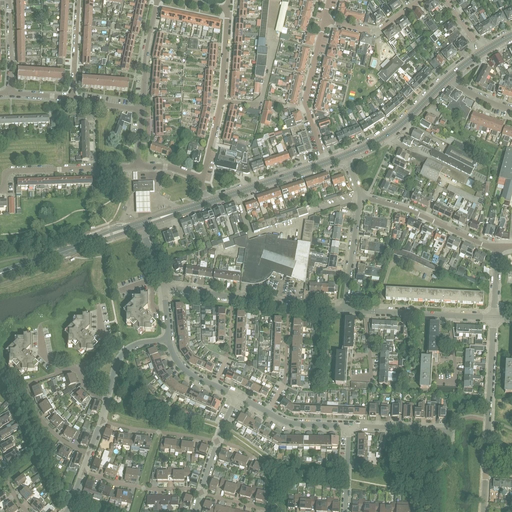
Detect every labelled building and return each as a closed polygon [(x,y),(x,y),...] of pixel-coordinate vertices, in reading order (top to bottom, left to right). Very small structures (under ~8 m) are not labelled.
[(382,11),(379,12),(378,14),(374,8),(374,7),(373,5),(373,4),(372,4),(372,3),(371,3),(372,2),(371,2),(370,0),(369,5),(372,10),(380,21),(384,19),(384,18),(386,16),(382,11)] [(382,9),(387,16),(391,13),(382,0),(381,0),(379,1),(384,8),(382,9)] [(397,9),(390,0),(387,0),(390,4),(389,6),(393,12),(394,12),(395,11),(395,10),(397,9)] [(397,0),(390,0),(397,9),(401,6),(398,2),(399,2),(397,0)] [(430,2),(429,2),(435,10),(438,8),(439,10),(441,11),(443,10),(435,0),(430,0),(430,1),(430,2)] [(469,7),(466,2),(468,1),(466,0),(458,0),(457,1),(459,3),(459,4),(460,6),(461,6),(464,11),(467,9),(469,7)] [(282,2),(276,31),(282,33),(282,32),(289,3),(282,2)] [(432,12),(435,10),(429,2),(428,2),(427,3),(427,4),(424,6),(425,7),(427,9),(433,17),(435,16),(432,12)] [(132,6),(134,7),(134,8),(137,8),(136,11),(143,13),(144,7),(137,6),(135,5),(135,3),(132,3),(132,6)] [(380,21),(372,10),(369,5),(368,9),(369,11),(370,11),(374,17),(372,18),(376,24),(380,21)] [(358,10),(356,10),(353,20),(358,22),(361,11),(361,9),(362,6),(359,6),(358,10)] [(468,11),(465,12),(466,13),(465,14),(466,15),(467,15),(469,17),(472,15),(476,13),(477,14),(484,9),(483,7),(476,12),(473,8),(468,11)] [(429,16),(427,17),(426,17),(420,9),(417,11),(416,11),(415,12),(414,13),(417,17),(415,18),(417,21),(419,20),(423,18),(432,31),(437,28),(436,27),(429,16)] [(130,18),(127,17),(127,19),(130,19),(131,18),(132,18),(132,19),(134,20),(134,23),(141,24),(142,19),(132,17),(133,15),(130,14),(130,18)] [(481,15),(490,31),(495,29),(490,21),(488,22),(483,14),(481,15)] [(497,17),(501,25),(502,24),(503,24),(504,24),(504,23),(506,22),(505,19),(503,14),(497,17)] [(475,15),(469,18),(475,27),(482,36),(486,34),(478,21),(475,15)] [(490,31),(481,15),(479,16),(481,19),(478,21),(486,34),(490,31)] [(492,20),(496,27),(499,26),(501,26),(501,25),(497,17),(492,20)] [(443,26),(445,25),(450,21),(448,18),(441,23),(441,24),(442,24),(441,24),(443,26)] [(403,21),(402,22),(413,38),(415,37),(412,32),(408,27),(412,24),(409,20),(407,22),(405,19),(404,19),(403,20),(403,21)] [(411,40),(413,38),(402,22),(400,23),(399,23),(398,24),(397,25),(402,31),(404,30),(408,35),(411,40)] [(451,30),(455,27),(451,22),(445,27),(451,35),(452,34),(454,33),(451,30)] [(307,32),(308,27),(295,24),(295,26),(297,26),(296,29),(307,32)] [(128,26),(127,29),(130,30),(129,31),(132,31),(131,34),(138,36),(140,30),(133,29),(130,28),(131,26),(128,26)] [(390,30),(395,37),(398,35),(400,38),(402,36),(395,27),(392,28),(390,29),(390,30)] [(334,30),(332,38),(338,40),(340,32),(334,30)] [(390,42),(388,43),(388,44),(393,51),(396,48),(392,43),(394,42),(391,39),(395,37),(390,30),(389,31),(388,31),(387,32),(384,34),(390,42)] [(442,34),(439,30),(434,34),(439,41),(440,40),(438,37),(442,34)] [(342,45),(342,48),(344,48),(345,42),(348,43),(351,32),(346,31),(342,44),(342,45)] [(454,34),(452,35),(447,39),(451,45),(453,43),(456,41),(455,40),(459,38),(458,37),(461,35),(458,31),(454,34)] [(360,35),(356,33),(352,46),(352,47),(351,51),(353,51),(354,47),(355,44),(358,45),(358,42),(359,42),(360,35)] [(157,40),(171,43),(171,41),(166,40),(166,38),(164,38),(165,35),(158,34),(157,40)] [(428,39),(433,45),(438,40),(434,35),(430,38),(428,39)] [(456,41),(453,43),(459,51),(460,51),(462,50),(462,49),(464,48),(467,46),(467,45),(467,44),(466,42),(465,42),(461,35),(458,37),(459,38),(455,40),(456,41)] [(366,56),(367,52),(368,46),(374,47),(376,39),(372,38),(372,37),(370,37),(369,38),(368,37),(364,51),(363,55),(366,56)] [(330,45),(334,46),(337,47),(338,40),(332,38),(330,45)] [(127,42),(125,41),(125,39),(123,39),(122,42),(124,43),(124,44),(127,45),(126,48),(133,49),(134,43),(127,42)] [(190,39),(189,49),(198,50),(199,40),(190,39)] [(256,78),(264,80),(266,69),(268,49),(265,49),(265,40),(259,39),(257,62),(257,65),(256,68),(257,68),(256,78)] [(156,46),(159,46),(159,48),(162,48),(163,44),(165,44),(165,43),(171,44),(171,43),(157,40),(156,46)] [(452,57),(447,50),(443,45),(442,45),(440,43),(439,44),(441,47),(441,46),(444,50),(444,49),(446,51),(442,54),(445,58),(447,61),(448,60),(449,60),(450,59),(452,57)] [(443,45),(447,50),(452,57),(454,55),(455,55),(456,54),(456,53),(457,53),(451,46),(449,48),(445,43),(443,45)] [(162,48),(159,48),(159,46),(156,46),(154,53),(168,55),(173,56),(174,54),(169,53),(164,52),(164,51),(162,51),(162,48)] [(446,62),(444,60),(436,51),(437,50),(434,46),(432,47),(435,52),(434,52),(438,58),(436,60),(441,66),(442,66),(444,64),(443,64),(446,62)] [(330,47),(328,52),(341,55),(342,53),(339,52),(340,49),(337,49),(330,47)] [(423,55),(417,48),(414,51),(420,58),(423,55)] [(123,51),(120,50),(119,54),(122,54),(122,55),(124,56),(124,59),(131,60),(132,55),(125,53),(122,53),(123,51)] [(413,56),(414,57),(417,55),(413,51),(407,56),(410,60),(413,56)] [(495,57),(506,76),(509,75),(505,70),(503,65),(505,64),(501,57),(500,55),(495,57)] [(295,59),(297,59),(297,62),(307,64),(308,59),(296,56),(295,59)] [(394,58),(381,71),(377,75),(381,79),(385,83),(404,64),(396,56),(394,58)] [(491,60),(492,61),(495,66),(496,69),(498,68),(502,74),(501,76),(506,76),(495,57),(491,60)] [(335,61),(331,60),(325,58),(324,63),(336,67),(337,64),(334,64),(335,61)] [(129,66),(122,65),(120,64),(120,62),(118,62),(117,65),(120,66),(119,67),(122,67),(121,70),(128,72),(129,66)] [(496,76),(490,73),(492,70),(485,66),(482,72),(489,76),(494,79),(496,76)] [(420,67),(418,68),(428,78),(429,76),(430,77),(432,74),(430,71),(426,68),(425,67),(423,69),(420,67)] [(426,79),(428,78),(418,68),(416,70),(420,74),(418,76),(417,76),(423,82),(424,82),(427,80),(426,79)] [(417,88),(419,87),(413,81),(409,77),(406,74),(405,73),(403,71),(400,69),(398,71),(403,75),(403,74),(410,81),(409,81),(407,84),(412,89),(415,91),(415,90),(415,91),(418,89),(417,88)] [(17,79),(33,80),(34,71),(18,70),(17,79)] [(33,80),(48,81),(49,72),(34,71),(33,80)] [(48,81),(64,82),(64,72),(49,72),(48,81)] [(489,76),(482,72),(479,78),(486,82),(492,85),(493,82),(487,79),(489,76)] [(413,81),(419,87),(420,85),(421,86),(423,83),(423,82),(417,76),(417,77),(415,79),(411,75),(409,77),(413,81)] [(506,89),(508,83),(510,76),(506,76),(504,82),(505,82),(503,88),(498,87),(497,91),(499,91),(498,94),(498,95),(500,96),(501,96),(501,95),(503,96),(506,89)] [(97,88),(98,79),(82,78),(81,87),(97,88)] [(256,78),(255,84),(254,93),(259,94),(260,84),(263,84),(264,80),(256,78)] [(291,84),(302,86),(303,81),(290,78),(290,81),(292,81),(291,84)] [(489,86),(488,86),(484,84),(486,82),(479,78),(476,84),(483,87),(487,90),(489,86)] [(97,88),(112,89),(113,80),(98,79),(97,88)] [(112,89),(128,90),(129,81),(113,80),(112,89)] [(413,92),(411,90),(407,87),(406,88),(400,82),(398,84),(410,96),(411,94),(412,95),(414,93),(413,93),(413,92)] [(510,84),(508,83),(503,96),(509,97),(511,91),(511,88),(511,85),(509,85),(510,84)] [(408,98),(410,96),(398,84),(396,86),(400,90),(398,92),(406,100),(407,99),(407,100),(409,98),(408,98)] [(462,102),(465,98),(462,95),(455,91),(450,88),(441,98),(450,104),(446,110),(456,115),(457,114),(466,121),(471,110),(466,107),(467,105),(462,102)] [(390,93),(395,99),(400,105),(402,104),(403,104),(405,102),(404,102),(405,101),(400,95),(397,97),(391,89),(388,91),(390,93)] [(399,107),(400,105),(395,99),(390,93),(388,94),(393,101),(390,103),(396,109),(397,109),(399,107)] [(297,106),(298,101),(285,97),(285,100),(287,101),(287,103),(289,104),(297,106)] [(381,106),(383,109),(381,111),(386,117),(387,117),(390,115),(389,115),(391,113),(382,103),(377,97),(375,98),(381,105),(381,106)] [(379,122),(381,121),(382,121),(384,120),(384,119),(380,112),(379,111),(377,112),(371,102),(372,102),(369,98),(365,100),(372,111),(374,113),(375,115),(379,122)] [(317,100),(315,105),(328,108),(329,106),(326,105),(327,102),(317,100)] [(266,102),(264,111),(261,124),(270,126),(273,113),(270,113),(272,108),(274,108),(275,104),(266,102)] [(395,110),(396,109),(390,103),(387,106),(384,102),(382,103),(391,113),(392,112),(393,112),(395,110)] [(231,106),(230,112),(244,115),(245,113),(239,112),(240,111),(237,111),(238,108),(231,106)] [(203,114),(210,115),(211,110),(205,108),(202,107),(201,110),(199,110),(199,111),(193,110),(192,111),(203,114)] [(288,118),(288,120),(301,116),(299,112),(297,112),(296,109),(288,109),(291,117),(288,118)] [(203,117),(202,120),(209,121),(210,115),(203,114),(192,111),(192,113),(200,115),(200,116),(203,117)] [(319,117),(321,123),(318,124),(322,135),(325,134),(327,133),(330,132),(331,132),(330,127),(331,127),(328,118),(325,119),(324,116),(323,113),(317,112),(315,112),(316,118),(319,117)] [(473,129),(479,114),(475,113),(475,112),(474,112),(470,122),(473,123),(471,128),(473,129)] [(119,137),(124,124),(124,122),(131,125),(132,114),(127,113),(127,116),(122,114),(114,135),(119,137)] [(367,130),(369,128),(360,115),(359,113),(357,114),(362,123),(359,125),(364,131),(364,132),(367,130)] [(370,118),(367,120),(362,113),(360,115),(369,128),(370,127),(371,128),(373,126),(374,125),(370,118)] [(432,116),(429,115),(428,114),(427,116),(426,117),(425,118),(425,120),(426,120),(433,124),(435,125),(437,122),(438,122),(439,119),(433,116),(432,116)] [(483,115),(479,114),(473,129),(476,130),(478,125),(480,126),(484,115),(483,115)] [(377,123),(379,122),(375,115),(370,118),(374,125),(375,125),(378,124),(377,123)] [(481,132),(484,132),(489,118),(485,116),(484,115),(480,126),(483,127),(481,132)] [(46,124),(49,124),(49,116),(0,117),(0,125),(0,129),(2,129),(2,125),(5,125),(5,128),(6,129),(8,129),(9,128),(9,125),(21,125),(21,128),(23,128),(23,125),(38,124),(39,133),(42,133),(41,125),(46,125),(46,124)] [(77,116),(77,118),(75,118),(75,127),(81,127),(82,138),(75,138),(75,139),(72,139),(72,142),(75,141),(75,142),(82,141),(82,157),(76,157),(76,161),(89,160),(90,160),(89,123),(88,123),(79,123),(79,121),(86,121),(86,116),(77,116)] [(288,130),(290,129),(302,125),(301,122),(303,121),(301,116),(288,120),(289,121),(285,122),(288,130)] [(207,127),(209,121),(202,120),(194,118),(193,120),(201,122),(200,125),(207,127)] [(229,118),(227,123),(241,127),(242,125),(237,124),(237,123),(235,122),(235,119),(229,118)] [(489,118),(484,132),(483,135),(485,136),(488,129),(490,129),(494,119),(493,118),(493,119),(489,118)] [(50,128),(57,128),(56,119),(51,120),(51,126),(49,126),(49,128),(48,128),(48,132),(51,132),(50,128)] [(494,119),(490,129),(493,130),(491,137),(493,138),(493,137),(493,138),(494,136),(499,121),(495,120),(495,119),(494,119)] [(351,123),(352,126),(353,128),(356,135),(358,134),(358,135),(361,134),(361,133),(358,126),(356,121),(353,122),(352,120),(350,121),(351,123)] [(435,128),(425,122),(422,121),(420,125),(422,127),(427,129),(429,131),(431,128),(432,130),(436,132),(437,129),(439,130),(440,128),(436,126),(435,128)] [(498,132),(501,133),(505,122),(504,122),(503,123),(499,121),(494,136),(496,137),(498,132)] [(296,145),(299,156),(313,151),(304,125),(302,125),(290,129),(293,137),(296,145)] [(342,141),(344,140),(341,133),(339,127),(338,125),(336,126),(339,134),(336,135),(339,142),(340,142),(340,143),(343,142),(342,141)] [(339,127),(341,133),(344,140),(347,139),(347,140),(350,139),(349,138),(350,138),(347,130),(344,132),(341,126),(339,127)] [(354,136),(356,135),(353,128),(347,130),(350,138),(351,137),(351,138),(354,137),(354,136)] [(204,138),(206,133),(199,131),(191,129),(191,131),(196,132),(196,133),(198,134),(198,137),(204,138)] [(226,129),(225,135),(239,138),(239,136),(234,135),(234,134),(232,133),(233,131),(226,129)] [(413,133),(430,141),(431,139),(423,135),(424,134),(415,130),(413,133)] [(328,136),(329,138),(331,145),(334,144),(334,145),(337,144),(336,143),(337,143),(334,136),(331,137),(330,132),(327,133),(328,136)] [(429,144),(430,141),(413,133),(411,137),(420,141),(421,139),(424,140),(423,142),(429,144)] [(238,140),(239,138),(225,135),(223,141),(225,141),(224,144),(234,146),(235,146),(236,142),(232,141),(232,140),(233,140),(233,139),(238,140)] [(262,137),(256,139),(257,143),(262,142),(263,146),(264,148),(266,147),(264,140),(263,139),(262,137)] [(289,152),(292,159),(297,158),(296,156),(299,156),(296,145),(293,137),(288,139),(292,151),(289,152)] [(151,151),(156,153),(161,139),(159,138),(157,143),(156,143),(155,145),(153,144),(151,151)] [(413,144),(417,146),(419,143),(410,139),(410,140),(407,138),(406,140),(405,140),(403,144),(410,147),(413,143),(414,143),(413,144)] [(161,154),(167,156),(172,143),(173,140),(171,139),(168,147),(165,145),(164,148),(161,154)] [(453,147),(462,152),(465,147),(456,142),(453,147)] [(172,143),(167,156),(173,158),(175,152),(172,151),(173,149),(172,148),(173,143),(172,143)] [(419,143),(417,146),(419,147),(421,146),(431,151),(431,152),(432,153),(431,155),(431,157),(470,176),(473,170),(419,143)] [(202,154),(196,153),(198,146),(190,144),(188,151),(193,152),(192,156),(194,156),(192,162),(196,163),(196,164),(197,164),(198,163),(199,164),(202,154)] [(247,161),(246,147),(238,144),(237,148),(233,148),(232,152),(221,150),(219,158),(217,167),(227,169),(226,172),(229,172),(230,170),(235,171),(235,172),(236,172),(240,173),(241,173),(247,174),(250,173),(250,172),(249,171),(248,168),(247,163),(247,161)] [(279,146),(280,150),(284,162),(290,160),(287,151),(284,152),(283,149),(281,144),(278,145),(279,146)] [(279,164),(284,162),(280,150),(279,146),(276,147),(279,156),(276,157),(278,164),(279,164)] [(474,170),(479,162),(450,146),(445,155),(474,170)] [(505,201),(511,202),(511,196),(511,149),(507,148),(499,179),(507,181),(504,190),(502,200),(505,201)] [(276,157),(272,159),(269,150),(267,151),(268,154),(272,166),(278,164),(276,157)] [(427,159),(415,154),(407,151),(406,153),(400,150),(396,157),(407,162),(409,159),(411,160),(412,158),(424,164),(427,159)] [(267,168),(272,166),(268,154),(266,155),(267,156),(263,157),(264,161),(267,168)] [(255,158),(259,170),(265,168),(260,156),(257,157),(255,158)] [(252,159),(247,161),(247,163),(248,168),(249,171),(253,170),(253,172),(259,170),(255,158),(252,159)] [(406,164),(396,159),(395,159),(393,164),(396,166),(393,171),(405,176),(407,177),(408,178),(410,173),(403,170),(406,164)] [(427,160),(420,175),(433,181),(439,184),(441,180),(439,177),(441,173),(466,185),(469,179),(428,159),(427,160)] [(407,177),(405,176),(393,171),(395,172),(394,174),(389,172),(386,179),(393,183),(395,179),(404,183),(407,177)] [(322,175),(325,183),(325,184),(327,183),(327,182),(330,181),(328,173),(322,175)] [(322,184),(323,185),(325,184),(325,183),(322,175),(317,177),(319,185),(322,184)] [(342,184),(345,183),(343,175),(337,177),(340,184),(340,185),(342,185),(342,184)] [(16,185),(16,194),(21,194),(21,189),(20,189),(20,187),(44,186),(44,189),(48,189),(48,186),(61,186),(61,190),(65,190),(65,186),(92,185),(92,178),(92,177),(16,179),(17,180),(17,181),(18,185),(16,185)] [(317,177),(311,179),(313,187),(319,185),(317,177)] [(340,185),(340,184),(337,177),(331,179),(334,186),(337,185),(338,186),(340,185)] [(100,179),(95,179),(95,187),(92,187),(92,193),(95,193),(95,191),(100,191),(100,189),(98,189),(98,187),(100,187),(100,179)] [(308,188),(313,187),(311,179),(305,181),(308,188)] [(502,189),(504,190),(507,181),(499,179),(498,184),(502,186),(502,189)] [(304,181),(298,183),(301,191),(306,189),(304,181)] [(138,183),(133,183),(134,186),(134,193),(137,193),(139,193),(149,192),(154,192),(154,184),(153,182),(138,183)] [(381,189),(383,190),(387,193),(389,189),(394,191),(396,192),(398,189),(384,182),(383,186),(382,185),(381,186),(380,188),(381,188),(381,189)] [(295,193),(301,191),(298,183),(292,185),(295,193)] [(292,185),(287,187),(289,195),(291,200),(293,199),(291,194),(295,193),(292,185)] [(448,191),(450,192),(456,195),(477,205),(478,203),(483,193),(482,186),(480,185),(477,190),(479,190),(475,198),(451,186),(448,191)] [(291,200),(289,195),(287,187),(281,189),(283,197),(287,195),(288,200),(291,200)] [(279,189),(274,191),(276,199),(282,197),(279,189)] [(421,197),(422,194),(419,192),(420,191),(416,189),(411,200),(418,203),(421,197)] [(276,199),(274,191),(268,193),(271,201),(276,199)] [(139,193),(137,193),(137,203),(137,214),(150,214),(150,202),(149,192),(139,193)] [(265,203),(271,201),(268,193),(262,195),(265,203)] [(418,203),(422,205),(426,199),(425,198),(426,195),(422,194),(421,197),(418,203)] [(259,205),(265,203),(262,195),(257,197),(259,205)] [(428,200),(426,199),(422,205),(428,208),(433,197),(430,196),(428,200)] [(439,213),(442,207),(443,205),(439,203),(441,200),(439,199),(433,211),(439,213)] [(447,207),(443,205),(442,207),(439,213),(445,216),(450,207),(450,206),(452,201),(450,200),(448,205),(447,207)] [(256,208),(259,207),(257,201),(253,202),(253,201),(250,202),(253,209),(254,212),(255,215),(255,217),(256,217),(257,217),(257,214),(256,212),(257,211),(256,208)] [(253,209),(250,202),(248,203),(248,204),(245,205),(248,214),(252,212),(252,213),(253,215),(254,218),(255,217),(255,215),(254,212),(253,209)] [(235,204),(230,206),(236,224),(238,223),(236,216),(235,214),(237,213),(235,204)] [(469,216),(472,217),(476,207),(477,205),(474,204),(472,208),(471,208),(467,215),(463,214),(462,216),(459,223),(465,225),(469,216)] [(239,234),(236,224),(230,206),(225,207),(227,212),(228,216),(230,215),(232,219),(230,219),(235,235),(234,235),(235,236),(234,236),(236,240),(241,239),(239,234)] [(450,206),(450,207),(445,216),(451,219),(454,212),(454,210),(454,209),(454,207),(450,206)] [(478,208),(476,207),(472,217),(470,221),(472,222),(470,228),(478,231),(480,223),(483,223),(484,218),(484,215),(481,215),(478,224),(473,222),(473,221),(474,221),(477,215),(476,214),(477,211),(478,208)] [(226,216),(223,208),(219,209),(223,223),(225,228),(225,229),(227,228),(224,217),(226,216)] [(309,214),(307,208),(298,211),(252,225),(255,233),(260,231),(260,230),(309,214)] [(219,209),(218,210),(214,211),(217,219),(219,219),(223,228),(225,228),(223,223),(219,209)] [(457,214),(454,220),(459,223),(462,216),(463,214),(459,211),(457,214)] [(215,219),(214,215),(212,212),(208,213),(213,231),(216,230),(212,220),(215,219)] [(501,239),(502,240),(502,239),(510,240),(510,233),(504,233),(505,231),(503,230),(506,222),(505,221),(506,219),(505,219),(502,212),(501,218),(500,222),(501,222),(495,237),(498,238),(498,239),(498,240),(499,240),(500,240),(501,239)] [(213,231),(208,213),(203,215),(205,222),(208,221),(211,231),(213,230),(213,231)] [(368,237),(370,237),(371,234),(372,230),(372,227),(373,221),(372,221),(373,216),(367,215),(368,215),(366,214),(365,220),(366,220),(365,226),(368,227),(367,234),(365,233),(364,236),(368,237)] [(202,219),(201,215),(196,217),(201,230),(202,233),(203,237),(205,236),(201,224),(204,223),(202,219)] [(375,228),(379,228),(380,222),(379,222),(380,219),(375,218),(375,216),(373,215),(373,216),(372,221),(373,221),(372,227),(372,230),(375,230),(375,228)] [(397,235),(398,232),(399,227),(401,216),(396,215),(395,224),(396,224),(395,230),(394,230),(393,234),(397,235)] [(246,252),(246,255),(245,258),(245,261),(242,279),(248,280),(248,282),(251,283),(253,283),(256,283),(258,283),(261,282),(265,280),(267,279),(270,275),(271,275),(272,272),(305,283),(308,267),(309,260),(309,258),(310,252),(315,216),(310,218),(309,222),(306,221),(303,242),(298,242),(298,243),(278,240),(279,237),(267,235),(249,241),(248,237),(248,236),(241,239),(236,240),(235,240),(237,246),(240,248),(241,248),(246,249),(246,252)] [(380,216),(380,219),(379,222),(380,222),(379,228),(383,229),(383,230),(385,230),(385,232),(389,232),(390,228),(387,228),(388,220),(385,220),(385,219),(384,218),(382,218),(382,217),(380,216)] [(406,217),(401,216),(399,227),(398,232),(397,235),(396,239),(398,240),(401,227),(400,227),(401,225),(404,226),(406,217)] [(201,230),(196,217),(192,218),(193,222),(194,226),(196,232),(198,231),(199,234),(202,233),(201,230)] [(193,227),(190,219),(185,221),(190,234),(193,240),(195,239),(193,232),(192,233),(191,228),(193,227)] [(407,226),(413,228),(416,222),(411,219),(407,226)] [(489,236),(493,221),(491,220),(489,226),(487,225),(484,235),(489,236)] [(185,221),(181,222),(185,235),(190,234),(185,221)] [(422,224),(416,222),(413,228),(411,233),(415,235),(417,230),(419,231),(422,224)] [(434,230),(429,228),(425,237),(423,241),(425,242),(426,239),(426,238),(427,238),(429,236),(431,237),(434,230)] [(169,247),(171,247),(174,246),(173,243),(175,242),(174,239),(179,237),(177,231),(171,232),(164,234),(167,244),(168,244),(169,247)] [(435,240),(437,241),(433,247),(436,249),(438,245),(439,242),(443,235),(438,232),(435,240)] [(438,245),(436,249),(439,250),(440,246),(442,247),(447,237),(443,235),(439,242),(438,245)] [(452,249),(453,246),(456,240),(451,238),(446,247),(445,249),(448,251),(449,248),(452,249)] [(362,239),(362,241),(361,244),(362,244),(361,250),(369,252),(369,245),(369,242),(369,240),(364,240),(364,239),(362,239)] [(369,240),(369,242),(369,245),(369,252),(376,253),(377,246),(376,246),(376,244),(371,243),(371,240),(369,240)] [(387,246),(394,248),(395,244),(392,243),(393,241),(389,240),(387,246)] [(462,243),(456,240),(453,246),(459,249),(462,243)] [(377,241),(376,244),(376,246),(377,246),(376,253),(383,254),(384,245),(378,244),(379,241),(377,241)] [(466,252),(467,253),(470,246),(464,244),(461,250),(461,253),(465,255),(466,252)] [(472,248),(470,246),(467,253),(466,252),(465,255),(465,256),(470,258),(469,259),(471,260),(473,255),(472,255),(475,249),(472,248)] [(478,264),(479,262),(482,263),(486,255),(477,251),(474,259),(477,261),(476,263),(478,264)] [(337,264),(338,257),(331,256),(331,259),(323,258),(324,254),(316,253),(310,252),(309,258),(309,260),(322,262),(330,263),(337,264)] [(454,252),(449,265),(452,266),(456,259),(458,253),(454,252)] [(183,269),(181,263),(184,261),(187,262),(187,258),(188,255),(180,258),(180,260),(173,262),(176,271),(180,270),(180,271),(181,272),(183,271),(183,270),(183,269)] [(197,268),(194,268),(193,276),(199,277),(200,269),(201,261),(201,260),(199,259),(197,268)] [(327,268),(329,269),(336,270),(337,264),(330,263),(322,262),(309,260),(308,267),(315,268),(315,264),(322,265),(328,266),(327,268)] [(203,277),(205,278),(207,270),(208,263),(205,263),(205,262),(201,261),(200,269),(199,277),(203,277)] [(358,275),(365,276),(366,270),(365,269),(366,267),(366,265),(360,264),(360,263),(359,263),(358,269),(358,275)] [(366,265),(366,267),(365,269),(366,270),(365,276),(372,277),(373,271),(372,271),(373,268),(367,267),(368,264),(366,264),(366,265)] [(223,269),(222,272),(221,280),(228,281),(229,273),(230,268),(229,268),(229,266),(226,265),(226,269),(223,269)] [(373,265),(373,268),(372,271),(373,271),(372,277),(372,280),(379,281),(381,269),(375,268),(375,265),(373,265)] [(218,280),(221,280),(222,272),(223,269),(223,266),(220,266),(219,272),(216,271),(215,279),(218,280)] [(230,268),(229,273),(228,281),(234,282),(235,274),(235,271),(236,266),(233,266),(233,268),(230,268)] [(310,293),(316,293),(317,285),(308,285),(308,283),(309,275),(310,274),(311,274),(312,272),(313,270),(313,269),(313,268),(312,267),(308,267),(305,289),(308,289),(308,291),(310,292),(310,293)] [(235,271),(235,274),(234,282),(240,283),(242,275),(242,272),(240,272),(235,271)] [(464,275),(463,278),(475,284),(476,283),(477,281),(476,280),(464,275)] [(329,283),(329,286),(329,294),(336,294),(337,290),(335,290),(335,286),(335,283),(329,283)] [(395,300),(402,301),(402,291),(387,290),(386,300),(393,300),(393,302),(392,302),(392,304),(392,305),(395,305),(396,304),(396,303),(395,302),(395,300)] [(419,291),(402,291),(402,301),(409,301),(409,303),(408,303),(408,305),(408,306),(411,306),(412,305),(412,303),(411,303),(411,301),(418,302),(419,291)] [(435,292),(419,291),(418,302),(425,302),(425,303),(424,304),(424,306),(425,306),(427,306),(428,306),(428,304),(427,304),(428,302),(434,302),(435,292)] [(444,304),(444,303),(451,303),(451,293),(435,292),(434,302),(441,303),(441,304),(441,305),(440,307),(441,307),(444,307),(444,305),(444,304)] [(152,329),(155,326),(156,325),(148,317),(148,313),(146,310),(148,308),(149,308),(149,293),(148,293),(142,295),(141,295),(141,298),(136,298),(133,298),(133,299),(135,299),(135,301),(131,305),(127,309),(127,308),(124,311),(125,311),(126,310),(128,311),(128,317),(127,317),(127,323),(127,326),(127,324),(130,324),(134,328),(133,328),(137,332),(140,335),(140,334),(138,333),(140,331),(146,331),(146,332),(151,332),(155,332),(155,331),(153,331),(152,329)] [(467,304),(467,294),(451,293),(451,303),(457,304),(457,305),(457,306),(457,307),(457,308),(460,308),(460,306),(460,305),(460,304),(467,304)] [(484,295),(467,294),(467,304),(474,304),(474,306),(473,306),(473,308),(473,309),(476,309),(477,308),(477,307),(476,306),(476,305),(483,305),(484,295)] [(76,321),(73,324),(72,325),(71,325),(67,329),(65,331),(67,330),(68,332),(68,337),(68,343),(67,343),(67,346),(68,346),(68,344),(70,344),(74,348),(78,352),(80,355),(79,353),(81,351),(86,351),(86,352),(92,352),(95,352),(95,351),(93,351),(93,349),(96,345),(89,337),(89,333),(86,330),(89,328),(89,313),(89,314),(82,315),(82,319),(77,319),(77,318),(73,318),(73,319),(76,319),(76,321)] [(353,358),(354,341),(355,320),(346,319),(344,350),(342,349),(342,354),(338,354),(336,384),(345,384),(346,354),(350,354),(350,358),(351,358),(353,358)] [(374,330),(378,330),(379,322),(372,321),(372,324),(369,324),(370,332),(369,332),(370,335),(372,335),(371,332),(374,332),(374,330)] [(427,358),(423,358),(420,358),(419,364),(422,364),(421,388),(430,389),(431,358),(435,358),(435,362),(436,362),(437,362),(439,324),(431,323),(429,354),(427,354),(427,358)] [(459,334),(463,334),(464,326),(463,326),(463,325),(460,325),(460,326),(457,326),(457,328),(453,328),(454,337),(455,344),(457,344),(456,337),(459,338),(459,334)] [(407,335),(407,326),(398,326),(398,331),(401,331),(401,335),(407,335)] [(22,371),(25,371),(27,371),(27,372),(33,371),(33,372),(36,372),(36,371),(34,371),(34,369),(38,365),(30,357),(30,353),(27,350),(30,348),(30,333),(23,335),(23,338),(18,338),(14,338),(14,339),(17,339),(17,341),(13,345),(12,345),(8,349),(8,348),(6,351),(8,349),(9,351),(9,357),(9,362),(8,362),(8,366),(9,366),(9,364),(11,364),(15,367),(15,368),(19,372),(21,375),(21,374),(20,373),(22,371)] [(381,346),(381,353),(389,353),(393,354),(394,347),(392,347),(392,342),(386,342),(386,347),(381,346)] [(190,348),(189,343),(180,344),(181,351),(190,348)] [(470,351),(466,351),(466,357),(474,358),(475,354),(477,354),(477,352),(483,352),(483,347),(471,346),(470,351)] [(150,358),(158,355),(156,349),(155,348),(154,349),(154,350),(148,352),(150,358)] [(181,351),(185,357),(193,352),(190,348),(181,351)] [(237,357),(239,357),(238,362),(244,362),(245,357),(246,358),(246,357),(245,357),(246,352),(237,351),(236,358),(237,358),(237,357)] [(196,356),(193,352),(185,357),(189,363),(196,356)] [(159,357),(158,355),(150,358),(152,363),(160,360),(159,357)] [(200,358),(196,356),(189,363),(196,366),(200,358)] [(200,358),(196,366),(201,369),(205,360),(204,361),(200,359),(200,358)] [(152,363),(154,369),(162,365),(161,362),(160,360),(152,363)] [(201,369),(206,371),(210,362),(205,360),(201,369)] [(215,365),(210,362),(206,371),(212,374),(213,373),(211,373),(215,364),(215,365)] [(154,376),(156,375),(164,370),(162,365),(154,369),(155,372),(153,372),(154,376)] [(226,378),(232,381),(236,373),(237,371),(232,368),(231,370),(230,369),(228,373),(229,374),(227,378),(226,378)] [(279,375),(279,368),(270,368),(270,373),(269,373),(271,373),(271,377),(276,379),(277,374),(279,374),(279,375)] [(166,372),(164,370),(156,375),(160,380),(167,375),(166,372)] [(236,373),(232,381),(237,384),(241,375),(236,373)] [(66,382),(64,383),(76,379),(74,374),(64,377),(66,382)] [(164,385),(171,379),(169,377),(167,375),(160,380),(164,385)] [(242,386),(246,378),(241,375),(237,384),(242,386)] [(242,386),(247,388),(250,380),(246,378),(242,386)] [(73,385),(74,384),(78,383),(76,379),(64,383),(67,390),(63,393),(65,396),(73,391),(71,388),(74,386),(73,385)] [(172,380),(171,379),(164,385),(161,388),(164,390),(166,387),(169,389),(175,382),(172,380)] [(255,382),(250,380),(247,388),(251,390),(255,382)] [(174,393),(179,386),(175,382),(169,389),(167,392),(172,396),(174,393)] [(251,390),(256,393),(260,385),(255,382),(251,390)] [(480,383),(473,383),(465,382),(464,393),(472,393),(473,386),(480,387),(480,383)] [(261,395),(265,387),(260,385),(256,393),(261,395)] [(180,396),(184,388),(179,386),(174,393),(180,396)] [(270,389),(265,387),(261,395),(267,398),(268,398),(266,397),(271,389),(270,389)] [(184,401),(185,398),(189,390),(184,388),(180,396),(179,398),(184,401)] [(45,394),(44,395),(42,390),(33,393),(35,398),(40,396),(41,400),(46,398),(45,394)] [(76,402),(84,394),(81,390),(77,394),(75,391),(70,396),(76,402)] [(191,401),(194,392),(189,390),(185,398),(184,401),(186,401),(187,401),(187,399),(191,401)] [(191,401),(196,403),(199,395),(197,394),(194,392),(191,401)] [(88,397),(84,394),(76,402),(82,407),(81,408),(84,411),(89,403),(85,400),(88,397)] [(201,405),(205,397),(202,396),(199,395),(196,403),(201,405)] [(206,408),(210,399),(207,398),(205,397),(201,405),(206,408)] [(39,406),(41,410),(51,405),(46,398),(41,400),(43,404),(39,406)] [(281,406),(286,409),(291,401),(287,398),(282,406),(281,405),(280,405),(281,406)] [(4,410),(10,404),(9,399),(1,407),(4,410)] [(210,412),(211,410),(215,402),(210,399),(206,408),(205,410),(210,412)] [(95,403),(93,407),(93,408),(89,407),(87,415),(90,416),(91,412),(97,414),(101,404),(94,401),(94,402),(95,403)] [(295,404),(291,401),(286,409),(292,413),(295,404)] [(415,413),(415,419),(421,419),(422,412),(425,412),(425,402),(423,401),(423,404),(419,404),(419,409),(415,409),(414,413),(415,413)] [(219,407),(220,404),(215,402),(211,410),(210,412),(216,415),(217,411),(219,412),(220,408),(219,407)] [(376,417),(376,409),(379,409),(380,402),(374,402),(374,406),(370,405),(370,416),(376,417)] [(402,414),(402,413),(402,402),(396,402),(396,406),(392,406),(392,409),(393,410),(392,417),(391,417),(395,417),(395,418),(398,418),(398,419),(399,419),(399,414),(402,414)] [(433,413),(436,413),(436,407),(436,403),(431,403),(431,408),(427,407),(426,419),(433,419),(433,413)] [(413,418),(413,416),(414,404),(408,404),(407,406),(407,407),(404,407),(404,418),(410,418),(413,418)] [(44,415),(53,409),(51,405),(41,410),(44,415)] [(388,412),(389,412),(391,413),(391,405),(382,405),(381,417),(387,417),(388,412)] [(438,407),(436,407),(436,413),(436,415),(439,415),(439,416),(439,420),(440,420),(445,420),(446,420),(446,419),(446,410),(446,408),(438,407)] [(8,411),(1,416),(2,419),(0,420),(0,428),(3,427),(3,426),(9,422),(7,419),(10,416),(10,415),(8,411)] [(52,420),(49,422),(53,425),(61,418),(55,412),(49,417),(52,420)] [(242,426),(247,418),(240,414),(236,422),(237,423),(242,426)] [(53,425),(57,429),(58,427),(62,430),(68,422),(65,420),(64,421),(61,418),(53,425)] [(250,420),(247,418),(242,426),(247,429),(252,421),(250,420)] [(252,432),(257,424),(254,422),(252,421),(247,429),(252,432)] [(10,424),(3,428),(4,431),(0,433),(0,439),(1,441),(5,439),(4,438),(11,434),(9,431),(11,430),(10,428),(12,427),(10,424)] [(260,425),(257,424),(252,432),(257,435),(262,427),(260,425)] [(63,435),(68,438),(72,430),(68,427),(63,435)] [(264,428),(262,427),(257,435),(262,437),(267,429),(264,428)] [(73,428),(72,430),(68,438),(72,440),(74,437),(77,439),(80,432),(73,428)] [(267,440),(272,432),(267,429),(262,437),(265,439),(264,442),(266,443),(267,440)] [(87,447),(90,437),(91,434),(86,432),(86,431),(83,430),(80,438),(83,439),(81,444),(80,445),(87,447)] [(102,440),(108,442),(112,432),(106,430),(102,440)] [(272,443),(277,435),(272,432),(267,440),(272,443)] [(118,438),(115,437),(114,444),(122,445),(124,435),(118,434),(118,438)] [(129,436),(124,435),(122,445),(131,446),(132,439),(129,439),(129,436)] [(279,436),(277,435),(272,443),(275,444),(273,448),(278,451),(279,447),(281,437),(279,436)] [(1,447),(0,447),(0,448),(3,454),(7,451),(6,451),(13,447),(11,444),(14,441),(13,439),(14,439),(12,436),(5,440),(6,443),(1,447)] [(131,446),(139,448),(141,437),(135,436),(135,440),(132,439),(131,446)] [(146,438),(141,437),(139,448),(139,450),(149,451),(152,441),(146,440),(146,438)] [(165,449),(170,449),(171,441),(166,440),(165,446),(161,445),(160,452),(165,452),(165,449)] [(177,442),(171,441),(170,449),(176,450),(175,452),(179,452),(179,445),(176,445),(177,442)] [(187,451),(188,443),(183,442),(182,446),(179,445),(179,452),(182,453),(182,451),(187,451)] [(196,454),(199,455),(205,457),(208,447),(202,445),(202,446),(197,444),(196,454)] [(10,455),(4,458),(3,459),(7,465),(10,463),(10,462),(17,458),(15,455),(18,452),(17,451),(18,450),(16,447),(8,452),(10,455)] [(54,455),(62,459),(67,449),(62,447),(60,451),(57,449),(54,455)] [(71,452),(67,449),(62,459),(66,461),(63,465),(66,467),(69,461),(67,460),(71,452)] [(228,453),(228,452),(222,450),(219,460),(225,462),(230,464),(233,454),(228,453)] [(105,451),(101,462),(95,460),(92,469),(98,472),(100,465),(104,467),(105,465),(107,458),(109,452),(105,451)] [(368,452),(358,452),(358,459),(359,459),(359,458),(361,458),(360,463),(362,463),(361,468),(369,469),(369,468),(368,468),(368,458),(367,458),(368,452)] [(76,455),(77,456),(75,461),(72,460),(69,468),(72,469),(72,468),(74,469),(75,468),(79,469),(83,457),(77,455),(76,455)] [(239,467),(240,465),(243,457),(237,455),(234,463),(231,462),(230,466),(233,467),(233,465),(239,467)] [(243,457),(240,465),(246,467),(249,459),(243,457)] [(110,476),(114,466),(109,465),(109,464),(110,459),(107,458),(105,465),(107,466),(105,474),(110,476)] [(256,463),(256,465),(252,463),(248,474),(251,475),(252,473),(258,475),(262,466),(256,463)] [(118,468),(114,466),(110,476),(115,478),(117,472),(122,474),(124,468),(124,465),(124,466),(120,464),(118,468)] [(125,480),(130,481),(132,470),(127,470),(128,465),(124,465),(124,468),(122,474),(126,475),(125,480)] [(132,468),(132,470),(130,481),(136,482),(137,472),(142,473),(144,466),(138,465),(138,469),(135,468),(132,468)] [(153,474),(153,480),(158,480),(158,483),(163,483),(163,472),(163,469),(158,469),(158,468),(155,468),(155,474),(153,474)] [(168,472),(163,472),(163,483),(168,483),(168,475),(171,475),(171,468),(168,468),(168,472)] [(171,475),(174,475),(174,483),(179,483),(179,472),(174,472),(174,468),(171,468),(171,475)] [(184,472),(179,472),(179,483),(184,483),(184,475),(187,475),(187,468),(184,468),(184,472)] [(199,476),(193,474),(190,484),(196,486),(199,476)] [(14,482),(18,487),(24,482),(26,485),(31,481),(31,480),(28,476),(24,478),(22,476),(18,479),(17,479),(14,482)] [(216,492),(219,482),(213,480),(210,490),(216,492)] [(229,496),(232,485),(227,484),(228,480),(225,480),(223,486),(226,487),(224,495),(229,496)] [(23,497),(31,491),(29,489),(31,486),(30,485),(33,483),(31,481),(26,485),(27,487),(20,493),(23,497)] [(90,493),(94,494),(96,488),(92,487),(93,483),(87,481),(84,491),(90,493)] [(239,490),(241,483),(238,483),(237,486),(232,485),(229,496),(234,497),(236,489),(239,490)] [(245,500),(248,488),(243,487),(244,484),(241,483),(239,490),(242,491),(240,498),(245,500)] [(102,497),(103,495),(106,487),(100,485),(99,489),(96,488),(94,494),(102,497)] [(253,490),(248,488),(245,500),(250,501),(252,493),(255,494),(256,487),(253,486),(253,490)] [(103,495),(108,497),(111,498),(113,491),(111,491),(111,492),(110,491),(111,489),(106,487),(103,495)] [(258,495),(256,501),(256,502),(261,503),(263,492),(261,492),(261,488),(256,487),(255,494),(258,495)] [(268,493),(263,492),(261,503),(266,505),(268,497),(271,498),(272,491),(269,490),(268,493)] [(31,491),(23,497),(27,501),(32,497),(34,500),(39,495),(36,491),(33,493),(31,491)] [(113,491),(111,498),(110,500),(121,502),(123,492),(118,491),(117,493),(116,493),(116,492),(114,491),(113,491)] [(129,493),(123,492),(121,502),(127,503),(126,504),(127,504),(127,503),(131,504),(133,495),(132,495),(128,495),(129,493)] [(39,495),(34,500),(36,502),(31,506),(35,510),(42,503),(38,500),(40,498),(38,495),(39,495)] [(298,502),(298,495),(295,495),(295,497),(289,496),(289,509),(294,509),(295,502),(298,502)] [(300,511),(306,511),(306,501),(301,500),(301,495),(298,495),(298,502),(301,502),(300,511)] [(158,510),(158,496),(154,496),(154,497),(148,497),(148,506),(154,506),(154,510),(158,510)] [(168,510),(168,496),(168,497),(162,497),(162,496),(158,496),(158,510),(162,510),(162,506),(168,506),(168,510)] [(168,496),(168,510),(172,510),(172,506),(178,506),(178,497),(172,497),(172,496),(168,496)] [(187,496),(184,506),(190,507),(193,497),(187,496)] [(314,505),(314,498),(311,497),(311,501),(306,501),(306,511),(305,511),(310,511),(311,504),(314,505)] [(316,511),(321,511),(322,503),(317,503),(317,498),(314,498),(314,505),(317,505),(316,511)] [(322,501),(322,503),(321,511),(326,511),(327,505),(330,505),(331,498),(327,498),(327,501),(322,501)] [(338,511),(339,504),(339,501),(334,501),(334,498),(331,498),(330,505),(333,505),(333,511),(338,511)] [(362,507),(362,500),(359,500),(359,502),(353,501),(352,511),(358,511),(359,507),(362,507)] [(364,511),(369,511),(370,505),(365,505),(365,500),(362,500),(362,507),(365,507),(364,511)] [(7,511),(14,507),(11,502),(5,507),(3,504),(0,507),(0,510),(0,511),(3,508),(6,511),(7,511)] [(203,511),(204,511),(209,511),(212,504),(206,502),(203,511)] [(378,509),(378,502),(375,502),(375,506),(370,505),(369,511),(374,511),(375,511),(378,511),(378,509)] [(381,510),(380,511),(386,511),(386,506),(381,506),(381,503),(378,502),(378,509),(381,510)] [(41,511),(44,509),(46,511),(51,506),(50,506),(48,504),(46,507),(42,503),(35,510),(36,511),(41,511)] [(394,510),(395,503),(392,503),(391,506),(386,506),(386,511),(391,511),(391,510),(394,510)] [(402,511),(403,507),(403,503),(398,503),(395,503),(394,510),(397,510),(397,511),(402,511)]
